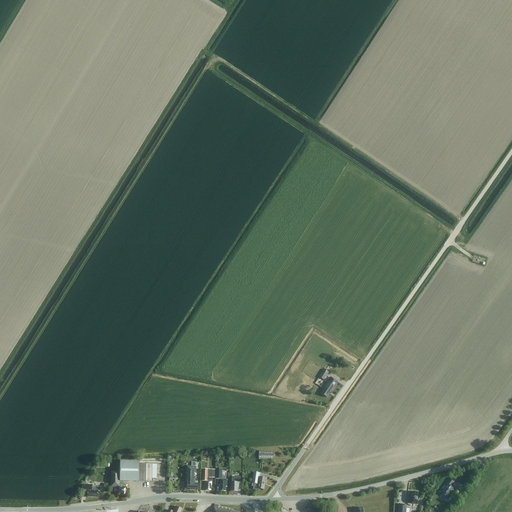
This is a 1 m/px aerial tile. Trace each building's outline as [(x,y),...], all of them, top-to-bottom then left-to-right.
[(319,377),(323,380),(329,372),(324,369),(319,377)] [(330,392),(332,393),(334,391),(333,390),(338,382),(331,377),(320,393),(327,397),(330,392)] [(258,459),(274,459),(274,451),(259,451),(258,459)] [(111,471),(111,487),(118,487),(118,495),(126,495),(127,487),(126,487),(126,483),(124,483),(124,481),(139,481),(139,464),(139,461),(120,461),(120,468),(120,471),(111,471)] [(186,466),(185,481),(188,481),(187,490),(197,490),(197,483),(198,481),(195,481),(196,471),(196,469),(196,462),(192,462),(192,466),(186,466)] [(139,464),(139,481),(152,481),(152,479),(157,479),(157,464),(152,464),(139,464)] [(215,478),(216,470),(202,469),(202,481),(205,481),(205,491),(211,491),(212,490),(212,478),(215,478)] [(215,478),(215,479),(216,479),(218,479),(218,485),(220,485),(220,491),(226,491),(226,487),(227,487),(227,480),(222,479),(222,469),(216,469),(216,470),(215,478)] [(264,490),(265,484),(266,484),(267,478),(260,477),(260,473),(254,472),(252,483),(254,484),(253,489),(258,490),(258,489),(264,490)] [(239,482),(241,482),(241,477),(232,477),(232,482),(231,482),(231,492),(238,492),(238,487),(239,482)] [(452,492),(453,492),(456,489),(451,486),(454,481),(449,478),(444,486),(445,487),(443,490),(442,489),(440,493),(447,498),(452,492)] [(92,486),(92,485),(82,484),(81,490),(86,490),(86,491),(87,491),(87,497),(98,497),(98,491),(100,491),(100,486),(92,486)] [(418,493),(412,492),(411,496),(410,496),(410,503),(417,504),(418,497),(417,497),(418,493)]
